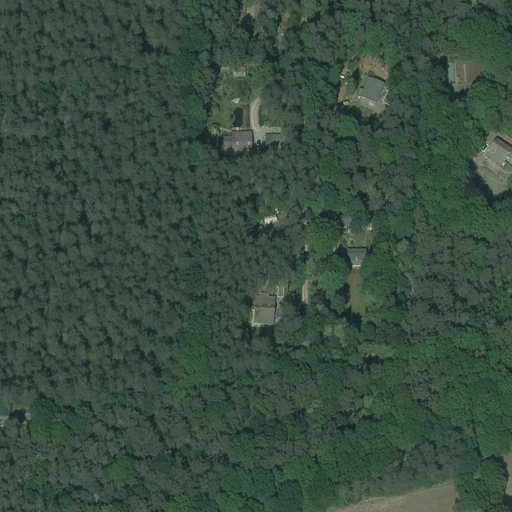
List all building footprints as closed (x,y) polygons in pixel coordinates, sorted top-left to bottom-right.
[(234,0),(235,22),(250,21),(249,0),(234,0)] [(458,59),(447,59),(448,84),(462,83),(462,73),(458,73),(458,59)] [(245,71),(234,70),(234,78),(245,79),(245,71)] [(379,113),(387,89),(363,80),(354,104),(379,113)] [(455,86),(440,87),(440,97),(456,96),(455,86)] [(340,127),(337,114),(328,116),(331,129),(340,127)] [(264,131),(265,139),(278,137),(277,129),(264,131)] [(231,158),(254,157),(253,131),(229,132),(231,158)] [(508,151),(494,142),(485,156),(499,165),(500,165),(508,151)] [(464,194),(464,204),(479,205),(479,194),(464,194)] [(245,258),(273,257),(272,228),(244,229),(245,258)] [(284,255),(284,242),(276,241),(275,254),(284,255)] [(345,271),(369,269),(367,248),(343,250),(345,271)] [(489,273),(502,272),(500,250),(486,252),(489,273)] [(253,328),(276,329),(277,302),(254,301),(253,328)]
